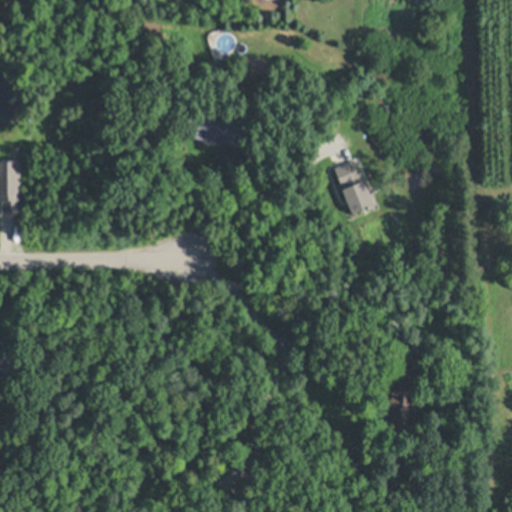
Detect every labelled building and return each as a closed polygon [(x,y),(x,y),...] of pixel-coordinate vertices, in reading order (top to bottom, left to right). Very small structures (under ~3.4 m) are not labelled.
[(185,80),(183,90),(173,88),(174,78),(185,80)] [(245,123),(241,146),(216,141),(216,139),(188,133),(186,133),(191,110),(209,114),(209,116),(245,123)] [(19,215),(19,160),(0,160),(0,201),(0,215),(19,215)] [(357,161),(364,181),(367,180),(376,204),(354,213),(337,169),(357,161)] [(12,340),(16,364),(6,365),(7,375),(0,376),(0,343),(9,342),(9,341),(12,340)] [(418,363),(415,420),(387,418),(389,381),(394,381),(394,380),(395,362),(418,363)] [(248,472),(225,489),(211,471),(234,454),(248,472)]
